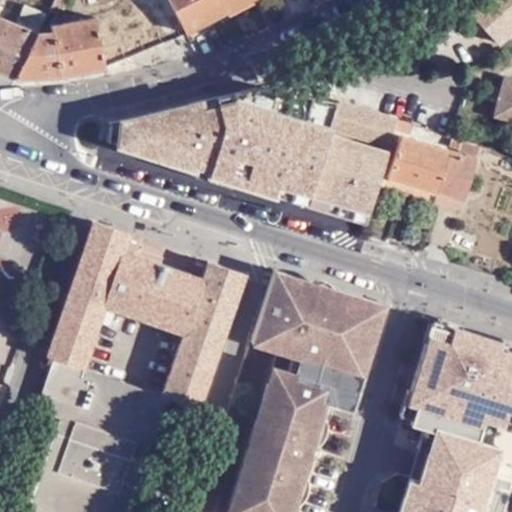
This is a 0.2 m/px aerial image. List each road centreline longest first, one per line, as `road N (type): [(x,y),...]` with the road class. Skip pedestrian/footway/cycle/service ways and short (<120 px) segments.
road 1 (secondary): [(30,144),(63,166),(418,280)]
road 2 (secondary): [(382,0),(233,70),(66,105),(45,114),(30,144)]
road 3 (residential): [(353,511),(418,280)]
